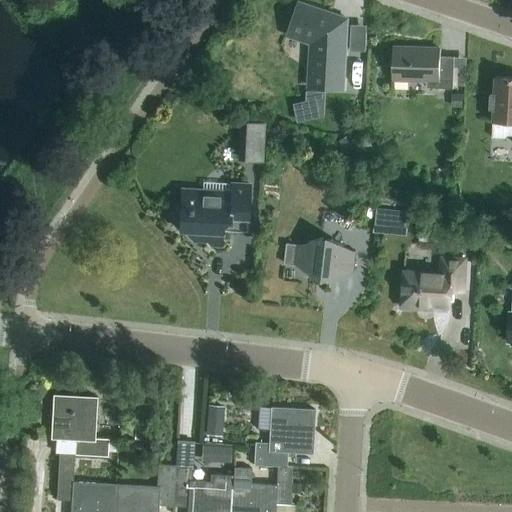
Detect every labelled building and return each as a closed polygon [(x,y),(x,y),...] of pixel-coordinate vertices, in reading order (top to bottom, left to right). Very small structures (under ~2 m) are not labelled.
[(343,89),(347,19),(299,3),(288,36),(310,43),(308,87),(343,89)] [(351,21),(350,46),(366,46),(367,22),(351,21)] [(454,88),(455,56),(441,55),(441,49),(394,47),(393,79),(427,80),(427,87),(454,88)] [(509,135),(511,134),(511,76),(496,76),(495,93),(491,92),(491,109),(494,109),(493,137),(505,138),(509,135)] [(455,95),(454,107),(462,107),(463,95),(455,95)] [(262,161),(264,121),(246,120),(244,160),(262,161)] [(247,230),(249,185),(236,184),(235,197),(202,195),(203,190),(180,189),(180,205),(183,209),(182,230),(191,240),(206,241),(210,245),(221,246),(222,229),(247,230)] [(353,272),(356,251),(353,251),(331,238),(323,237),(298,244),(287,243),(285,264),(296,266),(318,278),(326,279),(351,272),(353,272)] [(464,291),(466,259),(442,258),(441,273),(404,271),(402,307),(422,308),(422,305),(450,306),(451,290),(464,291)] [(75,440),(74,454),(107,456),(108,439),(94,438),(96,414),(95,414),(96,397),(54,395),(53,412),(51,412),(49,439),(75,440)] [(208,431),(225,431),(225,402),(208,402),(208,431)] [(253,466),(277,467),(286,467),(286,453),(312,455),(314,427),(312,427),(313,410),(272,408),(271,425),(269,425),(268,444),(254,443),(253,466)] [(118,439),(108,439),(108,450),(117,451),(118,439)] [(177,441),(175,466),(173,498),(187,499),(186,511),(231,511),(232,482),(231,482),(231,484),(215,482),(215,481),(192,480),(194,442),(177,441)] [(113,511),(115,483),(114,483),(114,484),(99,483),(73,481),(74,454),(59,453),(56,499),(70,500),(69,511),(113,511)] [(116,484),(115,483),(113,511),(157,511),(158,505),(173,506),(173,498),(175,466),(157,465),(156,486),(132,484),(132,486),(116,485),(116,484)] [(291,467),(286,467),(277,467),(276,485),(250,483),(251,468),(233,467),(232,482),(231,511),(274,511),(275,505),(289,505),(291,467)]
